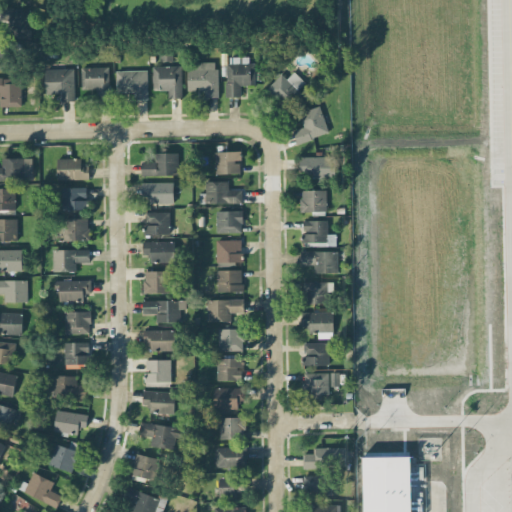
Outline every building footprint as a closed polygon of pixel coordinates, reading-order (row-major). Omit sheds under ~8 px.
[(32,30),(33,9),(5,7),(4,28),(32,30)] [(0,40),(0,69),(13,69),(11,40),(0,40)] [(255,84),(254,60),(225,61),(226,96),(240,96),(240,85),(255,84)] [(217,96),(217,61),(196,62),(197,69),(187,69),(187,89),(205,89),(205,97),(217,96)] [(182,65),(152,66),(153,90),(168,89),(168,98),(182,97),(182,65)] [(82,89),(96,89),(96,95),(110,95),(109,66),(81,67),(82,89)] [(74,68),(45,69),(45,93),(60,92),(60,101),(75,100),(74,68)] [(116,70),(116,92),(134,92),(134,99),(148,99),(147,70),(116,70)] [(266,89),(288,112),(304,96),(282,73),(266,89)] [(0,77),(0,106),(21,106),(21,77),(0,77)] [(304,127),(293,130),(297,143),(328,133),(320,105),(299,112),(304,127)] [(240,151),(215,151),(215,173),(240,173),(240,151)] [(142,174),(178,174),(178,152),(155,152),(155,161),(141,161),(142,174)] [(300,177),(335,176),(335,156),(299,156),(300,177)] [(32,157),(2,158),(2,166),(0,166),(0,178),(32,178),(32,157)] [(88,178),(88,164),(82,164),(82,158),(57,158),(57,179),(88,178)] [(173,202),(173,181),(141,182),(142,196),(149,196),(149,203),(173,202)] [(200,203),(242,203),(242,188),(229,188),(229,181),(205,181),(206,192),(199,192),(200,203)] [(86,208),(86,186),(62,187),(63,209),(86,208)] [(15,188),(0,187),(0,209),(15,210),(15,188)] [(327,211),(326,189),(300,190),(301,211),(327,211)] [(216,210),(216,232),(242,232),(242,210),(216,210)] [(169,233),(169,211),(144,211),(144,234),(169,233)] [(0,239),(17,240),(17,218),(0,217),(0,239)] [(88,218),(64,218),(64,239),(88,239),(88,218)] [(303,220),(303,245),(336,245),(336,234),(328,234),(328,220),(303,220)] [(216,239),(216,261),(241,261),(241,239),(216,239)] [(143,240),(142,254),(150,255),(150,261),(174,261),(174,241),(143,240)] [(89,249),(53,248),(53,271),(76,271),(76,262),(89,262),(89,249)] [(0,249),(0,269),(21,269),(21,249),(0,249)] [(337,250),(301,251),(301,264),(314,264),(314,272),(338,272),(337,250)] [(242,269),(217,269),(217,291),(242,291),(242,269)] [(144,293),(170,292),(169,270),(143,270),(144,293)] [(91,292),(90,278),(54,280),(54,288),(59,288),(59,301),(83,300),(83,293),(91,292)] [(27,280),(0,279),(0,292),(4,293),(4,301),(27,301),(27,280)] [(303,281),(303,302),(327,303),(327,281),(303,281)] [(207,322),(231,321),(230,313),(244,312),(243,298),(206,299),(207,322)] [(186,299),(142,300),(143,313),(156,313),(156,322),(186,321),(186,299)] [(90,310),(64,311),(65,332),(90,332),(90,310)] [(0,333),(22,334),(22,312),(0,311),(0,333)] [(333,311),(303,312),(304,332),(334,331),(333,311)] [(244,328),(218,328),(218,350),(244,350),(244,328)] [(176,350),(176,329),(143,329),(143,344),(151,344),(151,350),(176,350)] [(0,362),(13,363),(14,341),(0,340),(0,362)] [(88,366),(88,342),(65,341),(64,366),(88,366)] [(328,342),(303,342),(303,365),(329,364),(328,342)] [(240,357),(216,358),(217,380),(241,380),(240,357)] [(146,359),(146,371),(144,371),(144,385),(170,384),(170,359),(146,359)] [(17,375),(0,371),(0,391),(12,394),(17,375)] [(328,372),(303,373),(303,394),(329,394),(328,372)] [(340,372),(330,372),(331,386),(340,385),(340,372)] [(76,375),(53,374),(53,396),(86,397),(86,384),(76,384),(76,375)] [(213,387),(214,409),(243,408),(243,387),(213,387)] [(150,403),(149,412),(174,413),(175,391),(143,390),(143,403),(150,403)] [(20,409),(0,403),(0,426),(9,429),(12,418),(17,419),(20,409)] [(78,426),(86,427),(88,413),(56,410),(54,431),(78,433),(78,426)] [(245,416),(219,417),(220,439),(245,438),(245,416)] [(177,426),(140,422),(139,434),(151,436),(150,445),(174,448),(177,426)] [(487,454),(486,435),(446,436),(446,455),(487,454)] [(79,444),(70,442),(69,447),(55,443),(49,464),(71,471),(79,444)] [(246,447),(215,446),(215,466),(246,466),(246,447)] [(313,452),(304,453),(304,467),(346,465),(345,446),(313,447),(313,452)] [(159,457),(135,453),(131,477),(155,481),(159,457)] [(363,511),(363,457),(410,456),(410,511),(363,511)] [(62,495),(50,490),(54,480),(32,471),(28,482),(22,480),(18,489),(57,506),(62,495)] [(313,495),(332,494),(331,474),(303,475),(304,489),(313,489),(313,495)] [(218,495),(242,495),(243,477),(219,477),(218,495)] [(154,511),(155,510),(159,511),(161,511),(166,501),(126,484),(120,497),(133,503),(130,511),(133,511),(154,511)]
